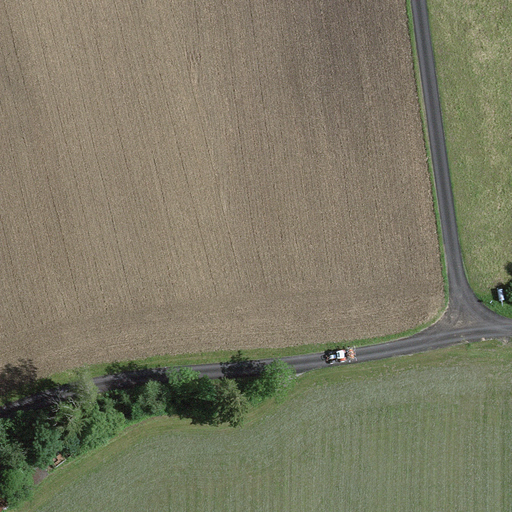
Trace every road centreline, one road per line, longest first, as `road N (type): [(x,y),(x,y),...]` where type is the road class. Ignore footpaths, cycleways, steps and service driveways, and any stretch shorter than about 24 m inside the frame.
road 1 (track): [(463,331),(278,366),(113,382),(0,415)]
road 2 (unclassified): [(511,328),(463,331),(420,0)]
